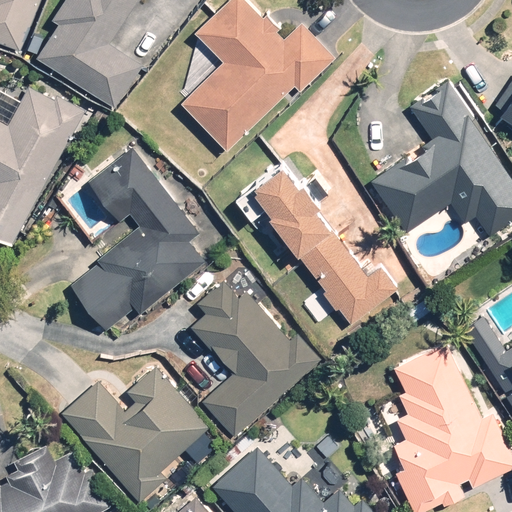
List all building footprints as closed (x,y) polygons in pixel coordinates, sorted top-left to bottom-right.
[(0,0),(0,36),(25,46),(42,0),(0,0)] [(69,16),(45,49),(119,104),(147,66),(110,38),(137,0),(62,0),(58,7),(69,16)] [(229,49),(186,94),(235,142),(295,79),(301,85),(336,49),(306,20),(290,36),(282,27),(286,23),(271,9),(268,13),(254,0),(228,0),(204,25),(229,49)] [(438,137),(378,174),(411,228),(457,200),(469,219),(481,212),(493,232),(511,220),(511,166),(457,76),(416,100),(438,137)] [(19,121),(0,111),(0,228),(17,238),(85,105),(39,81),(19,121)] [(203,226),(137,142),(94,177),(126,218),(135,211),(140,218),(100,250),(104,255),(77,277),(113,323),(140,301),(146,308),(212,255),(194,233),(203,226)] [(296,157),(264,177),(353,318),(404,286),(373,236),(356,247),(340,221),(343,219),(330,198),(335,195),(318,169),(308,176),(296,157)] [(296,334),(250,283),(240,292),(227,277),(204,298),(213,308),(200,320),(241,365),(212,392),(245,428),(326,355),(302,328),(296,334)] [(491,311),(473,322),(511,384),(511,344),(511,345),(491,311)] [(488,413),(452,334),(400,358),(411,383),(403,387),(413,408),(390,419),(407,456),(398,460),(421,511),(468,490),(464,479),(474,474),(477,480),(511,463),(511,438),(498,408),(488,413)] [(103,374),(68,405),(148,495),(173,473),(165,464),(212,422),(157,361),(133,383),(141,393),(129,403),(103,374)] [(0,475),(0,511),(93,511),(115,500),(95,463),(89,467),(77,446),(61,455),(51,438),(8,462),(13,471),(3,476),(0,475)] [(361,497),(347,481),(332,495),(309,469),(299,478),(263,440),(222,478),(252,511),(386,511),(367,491),(361,497)] [(176,511),(219,511),(200,491),(176,511)]
